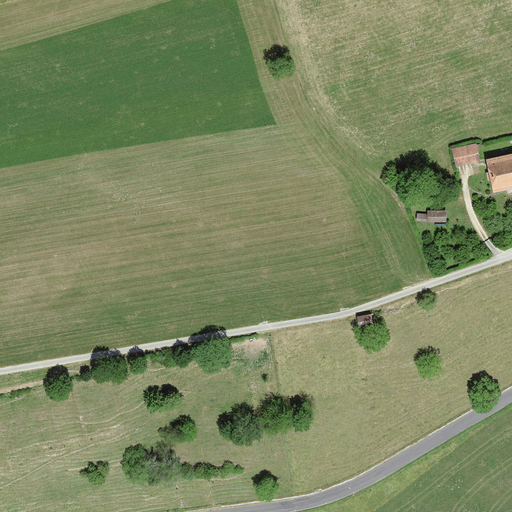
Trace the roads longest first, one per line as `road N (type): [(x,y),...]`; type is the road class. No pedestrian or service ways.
road 1 (track): [(415,291),(357,312),(0,373)]
road 2 (tertiary): [(511,395),(335,496),(245,511)]
